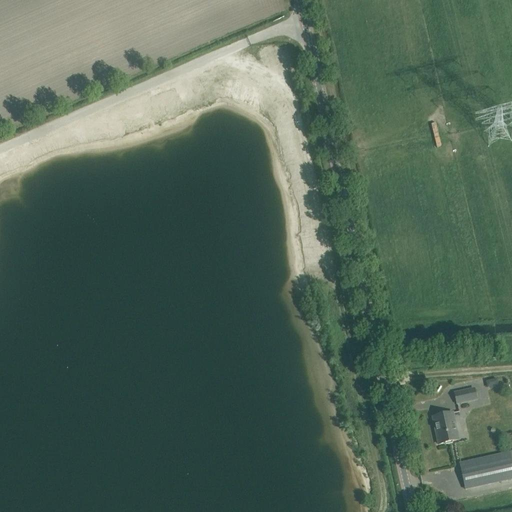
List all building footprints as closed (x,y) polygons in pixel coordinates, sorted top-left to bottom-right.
[(432,124),(437,147),(443,146),(437,122),(432,124)] [(477,400),(474,389),(454,393),(457,404),(477,400)] [(452,413),(444,415),(434,417),(437,431),(435,431),(438,444),(458,440),(452,413)] [(8,417),(2,418),(6,431),(11,429),(8,417)] [(511,451),(459,463),(460,466),(465,487),(474,485),(511,476),(511,451)]
